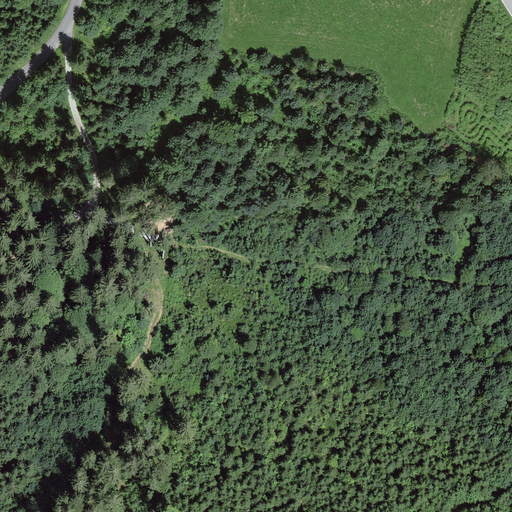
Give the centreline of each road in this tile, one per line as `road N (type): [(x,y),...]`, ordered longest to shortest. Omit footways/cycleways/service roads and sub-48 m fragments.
road 1 (track): [(157,238),(276,260),(511,285)]
road 2 (track): [(157,238),(159,302),(146,338),(85,464),(52,511)]
road 3 (track): [(71,215),(147,159),(210,88),(223,0)]
road 4 (track): [(65,29),(68,84),(92,161),(96,215)]
road 5 (unclassified): [(78,0),(65,29),(0,93)]
